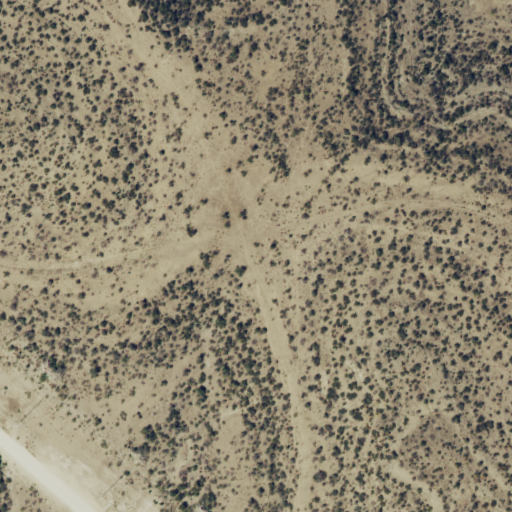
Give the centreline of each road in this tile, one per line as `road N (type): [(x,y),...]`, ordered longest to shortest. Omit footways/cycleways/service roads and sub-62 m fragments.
road 1 (track): [(0,251),(268,269),(372,224),(511,250)]
road 2 (track): [(306,511),(268,269)]
